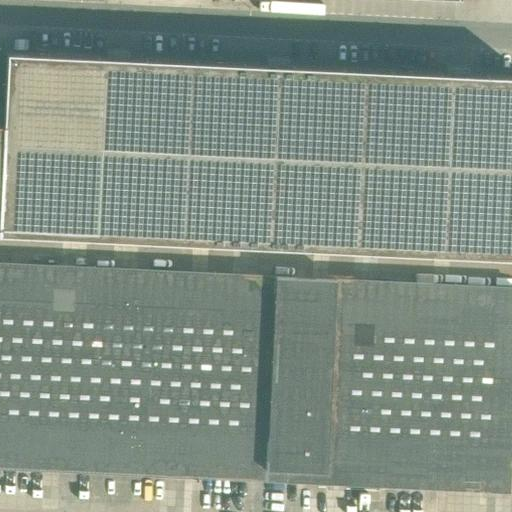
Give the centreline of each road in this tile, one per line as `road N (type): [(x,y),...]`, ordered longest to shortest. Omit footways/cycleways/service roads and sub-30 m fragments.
road 1 (unclassified): [(0,9),(511,35)]
road 2 (unclassified): [(511,271),(0,245)]
